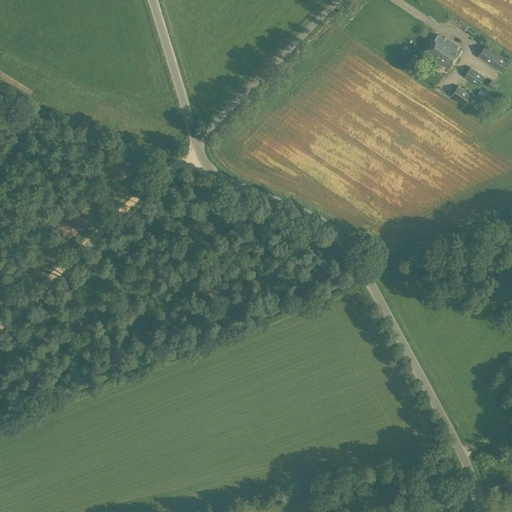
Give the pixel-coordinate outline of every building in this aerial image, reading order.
[(425,53),(437,61),(449,42),(437,35),(425,53)] [(460,50),(449,42),(437,61),(448,68),(460,50)] [(503,72),(509,62),(485,45),(478,55),(503,72)] [(464,76),(477,85),(483,76),(470,67),(464,76)] [(494,89),(498,84),(491,80),(488,85),(494,89)] [(465,105),(472,94),(458,85),(451,96),(465,105)] [(511,366),(497,378),(504,387),(511,380),(511,366)]
